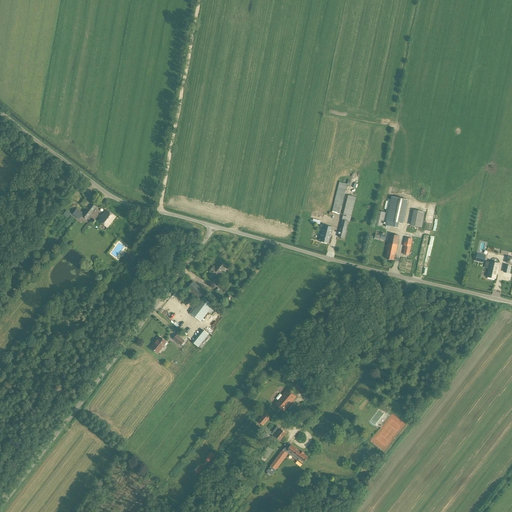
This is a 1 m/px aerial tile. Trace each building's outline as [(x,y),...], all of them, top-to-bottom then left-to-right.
[(339,214),(347,184),(339,182),(331,212),(339,214)] [(403,223),(408,200),(391,196),(385,225),(397,227),(398,222),(403,223)] [(357,197),(348,231),(362,235),(370,201),(357,197)] [(91,204),(83,213),(77,208),(72,214),(79,220),(82,216),(86,219),(95,207),(91,204)] [(425,212),(413,209),(410,225),(421,227),(425,212)] [(107,228),(115,217),(106,210),(98,221),(107,228)] [(382,226),(385,213),(377,211),(374,224),(382,226)] [(331,236),(333,228),(324,225),(322,233),(322,234),(320,241),(328,243),(329,243),(331,244),(332,239),(330,238),(330,235),(331,236)] [(385,240),(386,236),(381,235),(382,232),(376,231),(374,239),(380,240),(380,239),(385,240)] [(396,253),(399,236),(390,234),(386,258),(393,260),(395,252),(396,253)] [(409,255),(412,239),(405,238),(402,254),(409,255)] [(484,263),(486,255),(474,252),(472,260),(484,263)] [(511,277),(511,272),(511,253),(508,253),(503,275),(511,277)] [(221,272),(226,266),(220,261),(215,267),(214,266),(209,272),(218,279),(222,273),(221,272)] [(498,271),(498,268),(499,264),(490,262),(489,270),(490,270),(489,272),(488,272),(488,274),(487,277),(495,278),(497,271),(498,271)] [(201,297),(206,291),(193,281),(188,288),(201,297)] [(226,287),(220,282),(218,286),(224,290),(226,287)] [(201,321),(208,312),(212,314),(216,308),(204,298),(191,314),(201,321)] [(204,330),(194,343),(198,347),(209,334),(204,330)] [(181,345),(185,341),(177,335),(173,339),(181,345)] [(158,353),(167,342),(159,336),(156,339),(158,340),(151,348),(158,353)] [(275,404),(283,411),(296,397),(288,389),(275,404)] [(265,414),(259,421),(263,425),(269,418),(265,414)] [(280,441),(286,433),(278,426),(271,434),(280,441)] [(308,457),(291,444),(287,449),(285,448),(267,471),(267,472),(267,473),(267,474),(269,476),(270,475),(271,475),(272,475),(276,470),(288,454),(302,465),(308,457)]
